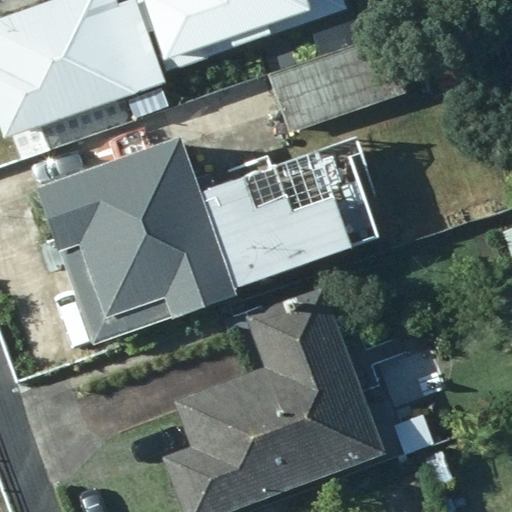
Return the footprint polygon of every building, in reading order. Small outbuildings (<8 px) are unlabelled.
[(0,139),(156,90),(153,81),(185,70),(169,20),(136,32),(134,27),(103,37),(101,27),(110,24),(102,0),(66,0),(0,21),(0,139)] [(416,97),(392,34),(266,81),(290,144),(416,97)] [(186,207),(164,146),(23,196),(46,261),(66,253),(93,328),(150,308),(157,326),(341,261),(324,213),(285,227),(278,209),(245,221),(234,190),(186,207)] [(511,272),(511,229),(498,234),(510,273),(511,272)] [(234,511),(371,464),(311,298),(236,325),(255,380),(166,411),(181,453),(156,461),(173,511),(234,511)]
